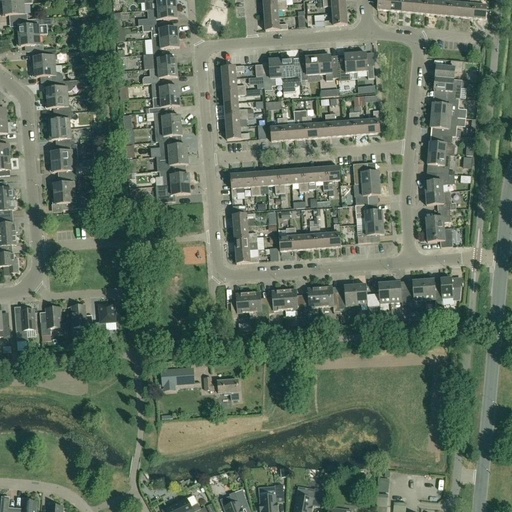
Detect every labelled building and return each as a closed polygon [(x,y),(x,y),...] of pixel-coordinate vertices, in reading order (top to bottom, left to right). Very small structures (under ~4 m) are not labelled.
[(176,10),(175,0),(160,1),(159,0),(144,0),(146,12),(150,12),(176,10)] [(285,0),(263,0),(264,8),(286,6),(285,0)] [(378,0),(377,11),(390,12),(390,0),(378,0)] [(390,0),(390,12),(401,13),(402,0),(390,0)] [(402,0),(401,13),(413,15),(415,1),(408,0),(402,0)] [(415,1),(413,15),(425,16),(426,0),(421,0),(422,1),(415,1)] [(426,0),(425,16),(437,17),(439,3),(431,2),(431,0),(426,0)] [(439,3),(437,17),(449,18),(450,0),(446,0),(446,3),(439,3)] [(450,0),(449,18),(461,19),(463,5),(455,4),(455,0),(450,0)] [(463,5),(461,19),(473,20),(475,0),(470,0),(470,6),(463,5)] [(475,0),(473,20),(486,21),(487,7),(479,6),(479,0),(475,0)] [(346,2),(323,4),(323,8),(332,8),(333,15),(346,14),(346,2)] [(24,6),(3,7),(4,17),(11,17),(12,23),(25,22),(28,21),(27,15),(25,15),(24,6)] [(265,20),(279,19),(278,12),(287,11),(286,6),(264,8),(265,20)] [(139,27),(142,27),(157,26),(156,21),(177,20),(176,10),(150,12),(150,20),(138,21),(139,27)] [(325,28),(347,26),(346,14),(333,15),(333,22),(324,23),(325,28)] [(266,32),(288,31),(288,26),(279,26),(279,19),(265,20),(266,32)] [(42,27),(41,20),(28,21),(25,22),(25,28),(18,28),(19,38),(40,37),(48,36),(47,26),(42,27)] [(152,41),(179,39),(178,29),(157,31),(157,32),(151,33),(152,41)] [(43,52),(43,46),(41,46),(40,37),(19,38),(19,48),(27,47),(27,54),(41,53),(43,52)] [(152,41),(153,56),(162,55),(161,51),(179,49),(179,39),(152,41)] [(82,59),(95,58),(94,49),(81,50),(82,59)] [(34,69),(56,68),(55,58),(57,58),(57,51),(43,52),(41,53),(41,58),(33,59),(34,69)] [(366,54),(355,55),(357,74),(368,73),(368,80),(374,80),(373,67),(367,68),(366,54)] [(145,71),(150,71),(177,69),(176,59),(158,60),(157,56),(162,55),(153,56),(144,57),(145,71)] [(357,74),(355,55),(344,56),(345,70),(339,70),(340,83),(351,82),(350,74),(357,74)] [(318,58),(320,76),(326,75),(326,83),(333,82),(333,80),(338,79),(337,67),(331,67),(331,57),(318,58)] [(320,76),(318,58),(306,59),(306,69),(301,70),(302,82),(308,82),(307,77),(320,76)] [(281,61),(282,79),(294,79),(295,86),(302,85),(301,73),(294,73),(293,60),(281,61)] [(263,75),(264,78),(265,92),(272,91),(272,87),(276,87),(275,80),(282,79),(281,61),(269,62),(270,75),(263,75)] [(436,67),(435,79),(454,81),(454,74),(462,75),(463,63),(451,62),(450,69),(436,67)] [(222,82),(236,80),(236,73),(244,73),(244,67),(221,69),(222,82)] [(56,73),(56,68),(34,69),(35,79),(43,78),(43,84),(53,84),(63,83),(63,78),(62,77),(61,75),(59,74),(57,73),(56,73)] [(152,85),(160,85),(160,80),(178,79),(177,69),(150,71),(150,78),(144,78),(143,81),(144,86),(152,85)] [(462,82),(454,81),(435,79),(434,92),(446,93),(446,99),(447,100),(458,101),(459,90),(461,90),(462,82)] [(223,94),(246,92),(246,87),(237,88),(236,80),(222,82),(223,94)] [(54,90),(48,90),(46,90),(47,100),(68,99),(68,93),(70,93),(72,92),(73,90),(73,87),(78,87),(82,91),(84,91),(87,88),(87,85),(84,83),(84,81),(63,83),(53,84),(54,90)] [(160,89),(160,85),(152,85),(153,100),(154,100),(179,98),(178,88),(160,89)] [(224,105),(238,104),(238,97),(246,97),(246,92),(223,94),(224,105)] [(150,115),(154,114),(165,114),(164,109),(180,108),(179,98),(154,100),(154,109),(150,110),(150,115)] [(68,99),(47,100),(48,110),(55,110),(56,116),(72,114),(71,108),(69,108),(68,99)] [(433,105),(432,117),(450,119),(451,112),(458,113),(459,101),(458,101),(447,100),(446,107),(433,105)] [(225,117),(248,116),(247,111),(239,112),(238,104),(224,105),(225,117)] [(368,136),(380,135),(378,112),(373,113),(374,121),(367,122),(368,136)] [(282,113),(282,120),(284,142),(296,141),(295,127),(288,128),(287,113),(282,113)] [(72,114),(56,116),(56,121),(48,122),(49,132),(71,130),(70,121),(72,121),(72,114)] [(155,129),(181,127),(181,117),(165,118),(165,114),(154,114),(155,129)] [(350,123),(343,124),(344,138),(356,137),(354,114),(349,115),(350,123)] [(359,114),(354,114),(356,137),(368,136),(367,122),(360,122),(359,114)] [(226,129),(240,128),(239,121),(248,121),(248,116),(225,117),(226,129)] [(332,139),(330,116),(325,116),(326,125),(319,126),(320,139),(332,139)] [(335,116),(330,116),(332,139),(344,138),(343,124),(336,124),(335,116)] [(311,117),(306,118),(308,140),(320,139),(319,126),(312,126),(311,117)] [(446,138),(452,138),(456,139),(457,120),(450,119),(432,117),(431,129),(444,130),(443,137),(446,138)] [(296,141),(308,140),(306,118),(301,118),(302,127),(295,127),(296,141)] [(466,134),(474,133),(471,119),(463,121),(466,134)] [(282,120),(277,120),(278,129),(271,129),(272,143),(284,142),(282,120)] [(167,143),(167,138),(182,137),(181,127),(155,129),(156,144),(160,143),(167,143)] [(241,135),(240,128),(226,129),(227,142),(249,140),(249,135),(241,135)] [(71,130),(49,132),(50,142),(58,141),(58,147),(77,146),(74,146),(73,136),(71,136),(71,130)] [(429,144),(428,155),(445,157),(446,151),(451,152),(452,138),(446,138),(445,146),(429,144)] [(159,158),(188,156),(187,146),(168,148),(168,143),(167,143),(160,143),(161,158),(159,158)] [(0,159),(10,159),(9,146),(0,146),(0,159)] [(77,146),(58,147),(59,153),(51,154),(52,164),(73,162),(78,162),(77,146)] [(445,162),(445,157),(428,155),(427,166),(441,167),(440,175),(448,176),(450,163),(445,162)] [(160,173),(173,172),(172,167),(188,166),(188,156),(159,158),(161,158),(161,164),(163,166),(163,173),(160,173)] [(10,159),(0,159),(0,172),(11,171),(10,159)] [(73,162),(52,164),(52,174),(60,173),(61,179),(77,178),(76,168),(73,168),(73,162)] [(362,180),(362,186),(380,185),(379,173),(366,174),(365,165),(353,166),(354,180),(362,180)] [(327,169),(328,192),(333,191),(333,183),(340,182),(339,168),(327,169)] [(324,192),(328,192),(327,169),(315,170),(316,184),(323,183),(324,192)] [(316,184),(315,170),(303,171),(304,193),(309,193),(309,191),(316,191),(316,184)] [(300,194),(304,193),(303,171),(291,172),(292,186),(299,185),(300,194)] [(163,178),(164,187),(190,185),(189,176),(173,177),(173,172),(160,173),(160,178),(163,178)] [(285,186),(292,186),(291,172),(279,173),(281,195),(285,195),(285,186)] [(276,196),(281,195),(279,173),(267,174),(268,188),(275,187),(276,196)] [(268,188),(267,174),(255,175),(257,197),(261,197),(261,188),(268,188)] [(244,189),(243,175),(231,176),(232,199),(237,199),(237,190),(244,189)] [(256,197),(257,197),(255,175),(243,175),(244,189),(251,189),(252,197),(256,197)] [(425,183),(426,195),(443,194),(443,187),(455,186),(454,177),(448,176),(440,175),(437,175),(437,182),(425,183)] [(77,178),(61,179),(61,185),(53,186),(54,196),(75,194),(75,185),(77,185),(77,178)] [(176,203),(175,197),(191,195),(190,185),(164,187),(157,188),(158,204),(176,203)] [(380,196),(380,185),(362,186),(363,198),(356,198),(356,207),(368,206),(368,197),(380,196)] [(12,190),(12,189),(0,190),(0,201),(13,200),(15,198),(15,192),(12,190)] [(54,196),(55,206),(63,205),(63,211),(84,210),(83,201),(81,200),(76,200),(75,194),(54,196)] [(443,194),(426,195),(427,207),(437,206),(438,213),(450,212),(456,211),(456,205),(452,205),(451,200),(444,200),(443,194)] [(0,218),(0,212),(14,211),(14,210),(16,209),(15,203),(13,202),(13,200),(0,201),(0,219),(0,218)] [(356,207),(355,207),(356,220),(365,220),(366,226),(383,224),(382,212),(368,213),(368,206),(356,207)] [(426,220),(427,232),(444,230),(444,224),(451,224),(450,212),(438,213),(438,219),(426,220)] [(234,229),(248,228),(247,221),(256,220),(255,215),(233,217),(234,229)] [(0,236),(16,235),(15,224),(1,225),(0,219),(0,236)] [(383,224),(366,226),(366,231),(361,232),(361,238),(358,238),(358,245),(371,244),(370,237),(383,236),(383,224)] [(335,235),(328,235),(327,235),(329,249),(341,248),(339,226),(334,226),(335,235)] [(317,250),(329,249),(327,235),(320,236),(320,227),(315,228),(317,250)] [(235,241),(257,239),(257,234),(248,235),(248,228),(234,229),(235,241)] [(317,250),(315,228),(310,228),(311,237),(304,237),(305,251),(317,250)] [(293,252),(305,251),(304,237),(296,238),(296,229),(291,230),(293,252)] [(280,253),(293,252),(291,230),(286,230),(286,232),(279,232),(280,253)] [(444,230),(427,232),(428,244),(440,243),(441,249),(453,249),(452,241),(445,242),(444,230)] [(0,255),(4,255),(3,248),(17,247),(16,235),(0,236),(0,255)] [(257,239),(235,241),(236,253),(250,252),(258,251),(257,239)] [(278,252),(278,249),(270,250),(271,263),(279,262),(278,252)] [(236,253),(237,265),(259,264),(259,258),(250,259),(250,252),(236,253)] [(13,255),(4,255),(0,255),(0,268),(9,267),(10,274),(19,274),(17,260),(14,260),(13,255)] [(440,280),(441,290),(442,300),(442,303),(443,306),(454,305),(454,302),(460,301),(461,289),(453,289),(452,279),(440,280)] [(423,282),(425,302),(436,301),(436,303),(442,303),(442,300),(441,290),(435,291),(434,281),(423,282)] [(413,292),(407,293),(408,305),(414,305),(414,302),(425,302),(423,282),(412,282),(413,292)] [(389,284),(391,304),(402,303),(402,306),(408,305),(407,293),(401,293),(400,283),(389,284)] [(379,295),(373,295),(374,308),(380,308),(380,305),(391,304),(389,284),(378,285),(379,295)] [(355,287),(357,307),(367,306),(368,309),(374,308),(373,295),(367,296),(366,286),(355,287)] [(345,298),(339,298),(340,311),(346,310),(346,308),(357,307),(355,287),(344,288),(345,298)] [(304,312),(310,312),(310,310),(322,309),(320,289),(308,290),(309,296),(303,297),(304,312)] [(332,289),(320,289),(322,309),(333,308),(334,313),(340,313),(340,311),(339,298),(339,294),(333,295),(332,289)] [(296,291),(284,292),(286,317),(287,316),(288,318),(296,317),(298,316),(298,319),(304,318),(304,312),(303,297),(297,297),(296,291)] [(286,317),(284,292),(272,293),(273,299),(267,300),(268,315),(274,315),(274,312),(286,311),(286,317)] [(260,294),(248,295),(250,314),(262,313),(262,322),(268,321),(268,315),(267,300),(261,300),(260,294)] [(231,302),(232,320),(238,319),(238,315),(250,314),(248,295),(236,296),(237,302),(231,302)] [(100,323),(93,324),(94,338),(107,337),(106,324),(116,323),(115,305),(99,306),(100,323)] [(93,324),(92,316),(86,317),(85,307),(72,308),(73,329),(86,328),(87,338),(94,338),(93,324)] [(41,324),(42,337),(51,336),(51,330),(62,329),(60,309),(46,310),(47,324),(41,324)] [(22,320),(15,320),(17,343),(28,342),(27,332),(36,331),(34,311),(21,312),(22,320)] [(2,326),(2,313),(0,313),(0,338),(4,338),(4,344),(11,343),(9,325),(2,326)] [(174,386),(194,384),(193,370),(161,373),(162,385),(173,384),(174,386)] [(232,402),(240,402),(238,382),(218,384),(218,385),(211,386),(211,379),(204,380),(205,392),(212,392),(219,391),(219,395),(224,395),(225,397),(231,396),(232,402)] [(276,511),(277,511),(278,511),(277,504),(284,503),(283,486),(275,487),(276,497),(260,498),(260,505),(260,511),(276,511)] [(311,511),(312,507),(320,509),(323,491),(315,489),(313,500),(297,497),(294,511),(311,511)] [(233,505),(224,508),(224,511),(242,511),(242,510),(249,507),(242,491),(235,493),(231,495),(231,496),(230,498),(231,499),(233,505)] [(0,499),(0,511),(12,511),(8,511),(9,498),(2,498),(2,500),(0,499)] [(36,511),(37,503),(30,502),(30,500),(23,499),(21,511),(36,511)] [(206,511),(205,508),(201,510),(198,505),(191,508),(187,499),(166,509),(165,511),(164,511),(206,511)]
